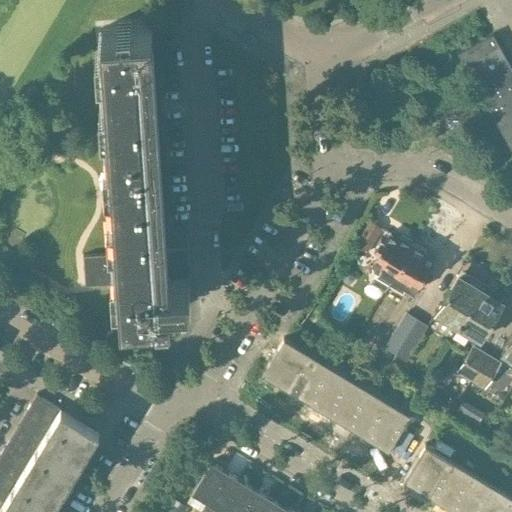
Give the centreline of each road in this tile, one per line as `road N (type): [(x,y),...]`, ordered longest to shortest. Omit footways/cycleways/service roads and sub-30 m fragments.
road 1 (residential): [(190,401),(325,174)]
road 2 (residential): [(370,511),(190,401)]
road 3 (residential): [(511,219),(421,166),(325,174)]
road 4 (residential): [(99,511),(158,411),(190,401)]
road 5 (residential): [(313,56),(352,46),(433,0)]
